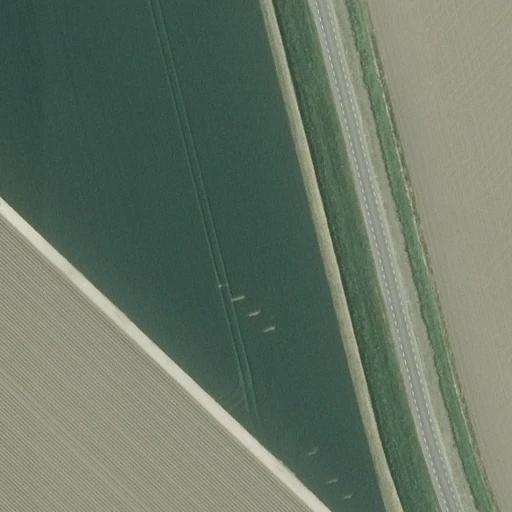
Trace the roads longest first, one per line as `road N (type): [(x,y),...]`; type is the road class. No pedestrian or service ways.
road 1 (unclassified): [(450,511),(319,0)]
road 2 (track): [(0,207),(317,511)]
